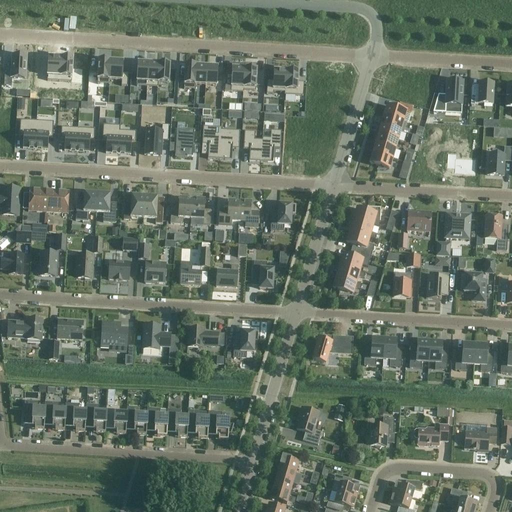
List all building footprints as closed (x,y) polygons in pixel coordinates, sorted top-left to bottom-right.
[(25,80),(26,57),(12,56),(11,73),(5,72),(4,86),(11,87),(12,79),(25,80)] [(59,82),(60,58),(48,58),(47,82),(59,82)] [(71,83),(73,59),(60,58),(59,82),(71,83)] [(98,61),(97,85),(110,85),(110,81),(111,62),(98,61)] [(111,62),(110,81),(121,81),(121,87),(127,87),(128,74),(122,74),(123,62),(111,62)] [(137,63),(136,87),(147,88),(148,64),(137,63)] [(148,64),(147,88),(158,88),(158,83),(159,64),(148,64)] [(159,64),(158,83),(169,84),(170,65),(159,64)] [(185,66),(184,90),(195,91),(195,86),(196,67),(185,66)] [(196,67),(195,86),(205,86),(206,67),(196,67)] [(206,67),(205,86),(216,87),(217,68),(206,67)] [(232,69),(230,93),(243,93),(243,91),(244,69),(232,69)] [(244,69),(243,91),(255,92),(256,70),(244,69)] [(267,81),(266,95),(273,95),(273,93),(284,93),(285,93),(286,72),(274,71),(273,81),(267,81)] [(284,93),(284,96),(303,97),(304,84),(298,83),(298,73),(286,72),(285,93),(284,93)] [(395,78),(391,92),(410,97),(414,84),(395,78)] [(438,95),(433,113),(461,115),(463,82),(446,81),(445,96),(438,95)] [(492,105),(494,84),(479,83),(478,87),(478,89),(471,89),(470,106),(478,106),(478,104),(492,105)] [(387,107),(383,117),(403,123),(406,123),(406,124),(408,124),(411,114),(412,108),(400,105),(398,110),(387,107)] [(272,115),(272,123),(283,123),(284,116),(272,115)] [(406,123),(403,123),(383,117),(381,127),(400,132),(400,133),(403,134),(406,123)] [(20,121),(19,137),(23,137),(23,149),(35,150),(37,122),(20,121)] [(37,122),(35,150),(48,151),(48,139),(52,139),(53,123),(37,122)] [(103,126),(102,142),(106,142),(105,154),(118,155),(119,132),(120,132),(120,127),(103,126)] [(168,142),(169,126),(162,126),(161,132),(146,131),(145,156),(161,157),(161,146),(162,146),(162,142),(168,142)] [(203,127),(202,145),(208,146),(207,160),(219,161),(221,131),(222,131),(222,129),(203,127)] [(397,141),(400,133),(400,132),(381,127),(378,136),(397,141)] [(418,127),(415,137),(418,138),(421,138),(424,129),(418,127)] [(62,129),(61,139),(65,140),(64,152),(76,152),(78,130),(62,129)] [(78,130),(76,152),(88,153),(89,141),(93,141),(94,131),(78,130)] [(170,144),(169,152),(175,153),(175,157),(174,157),(174,158),(187,159),(187,157),(192,158),(194,131),(185,130),(185,131),(177,131),(176,131),(176,144),(170,144)] [(502,130),(501,139),(509,139),(510,131),(502,130)] [(221,131),(219,161),(231,161),(232,149),(239,150),(240,132),(222,131),(221,131)] [(262,141),(261,163),(273,164),(274,149),(280,150),(281,132),(270,131),(270,139),(262,139),(262,141)] [(119,132),(118,155),(130,155),(131,143),(135,144),(136,132),(120,132),(119,132)] [(244,132),(243,150),(249,150),(249,162),(261,163),(262,141),(255,141),(255,133),(244,132)] [(395,151),(397,141),(378,136),(375,145),(395,151)] [(411,136),(409,144),(416,146),(418,138),(415,137),(411,136)] [(283,142),(282,156),(289,157),(289,165),(313,166),(313,151),(316,151),(317,144),(310,144),(310,150),(290,149),(291,143),(283,142)] [(392,160),(395,151),(375,145),(373,154),(392,160)] [(489,155),(487,176),(503,177),(503,163),(511,163),(511,149),(504,148),(504,156),(489,155)] [(389,170),(392,160),(373,154),(369,165),(378,167),(377,170),(376,170),(376,171),(386,172),(386,171),(385,171),(386,169),(389,170)] [(405,154),(403,163),(410,165),(413,156),(405,154)] [(455,159),(454,174),(475,176),(475,161),(455,159)] [(403,163),(401,170),(408,172),(410,165),(403,163)] [(0,208),(2,209),(1,216),(18,217),(19,190),(3,189),(3,197),(0,196),(0,208)] [(24,197),(23,207),(28,208),(28,209),(28,212),(36,213),(48,214),(49,196),(49,192),(43,191),(29,190),(29,197),(24,197)] [(49,196),(48,214),(59,214),(68,215),(68,212),(69,193),(56,192),(49,192),(49,196)] [(96,213),(97,193),(92,193),(91,194),(84,194),(83,208),(76,208),(75,222),(88,222),(88,213),(96,213)] [(102,194),(97,193),(96,213),(103,214),(103,223),(115,224),(116,210),(109,210),(110,195),(103,195),(102,194)] [(144,197),(131,196),(131,197),(125,197),(123,221),(130,221),(131,218),(143,219),(144,197)] [(157,198),(144,197),(143,219),(155,220),(155,225),(162,225),(164,199),(157,198)] [(190,219),(191,200),(179,199),(178,209),(171,209),(170,225),(183,226),(183,219),(190,219)] [(204,201),(191,200),(190,219),(198,220),(197,227),(210,227),(211,211),(204,211),(204,201)] [(238,223),(239,203),(228,202),(227,213),(219,213),(218,226),(231,227),(231,222),(238,223)] [(251,203),(239,203),(238,223),(245,223),(245,228),(258,229),(259,215),(250,214),(251,203)] [(278,211),(271,211),(270,232),(283,232),(283,226),(290,226),(291,215),(295,215),(295,206),(287,205),(287,206),(278,205),(278,211)] [(356,210),(353,221),(373,227),(372,227),(379,229),(380,209),(368,208),(368,209),(367,212),(356,210)] [(391,212),(387,226),(393,228),(397,214),(391,212)] [(408,214),(407,232),(429,233),(430,214),(421,213),(421,215),(408,214)] [(462,216),(446,215),(444,239),(456,240),(457,236),(469,237),(470,216),(468,216),(467,215),(463,215),(462,216)] [(482,225),(481,233),(484,233),(484,240),(496,241),(496,252),(506,253),(507,235),(500,234),(501,218),(485,217),(485,225),(482,225)] [(371,233),(372,227),(373,227),(353,221),(350,232),(369,238),(375,240),(376,235),(371,233)] [(367,244),(369,238),(350,232),(346,244),(354,246),(352,252),(371,257),(374,246),(367,244)] [(31,234),(16,233),(16,245),(30,245),(30,241),(31,234)] [(239,234),(238,244),(252,245),(253,234),(239,234)] [(407,236),(399,236),(398,250),(406,250),(407,236)] [(65,252),(66,238),(57,237),(56,252),(65,252)] [(102,240),(94,240),(93,254),(101,255),(102,240)] [(138,240),(123,240),(122,252),(137,252),(138,240)] [(437,244),(436,257),(449,258),(450,244),(437,244)] [(140,245),(139,260),(148,260),(149,246),(140,245)] [(238,246),(237,258),(245,259),(246,247),(238,246)] [(200,249),(199,267),(208,267),(209,250),(200,249)] [(368,268),(371,257),(352,252),(350,257),(343,255),(340,267),(359,273),(359,272),(361,266),(368,268)] [(36,275),(39,275),(39,277),(56,278),(57,255),(41,254),(40,267),(37,267),(36,275)] [(0,271),(8,271),(8,275),(22,276),(23,256),(9,255),(9,259),(1,259),(0,271)] [(77,256),(76,279),(92,280),(94,257),(77,256)] [(418,270),(419,257),(406,257),(406,269),(418,270)] [(494,261),(485,261),(485,275),(493,275),(494,261)] [(266,263),(253,262),(252,283),(259,284),(259,290),(267,290),(276,291),(276,282),(272,281),(273,270),(266,270),(266,263)] [(108,281),(115,281),(115,282),(122,282),(128,282),(129,264),(109,263),(108,281)] [(165,264),(145,263),(144,284),(145,284),(145,285),(151,285),(151,284),(164,285),(165,278),(166,278),(166,271),(165,271),(165,264)] [(181,272),(180,286),(200,287),(201,273),(199,273),(199,267),(191,266),(191,264),(181,264),(181,272)] [(217,271),(217,273),(216,274),(216,278),(216,280),(216,288),(236,289),(237,267),(231,266),(231,271),(217,271)] [(365,274),(359,272),(359,273),(340,267),(336,278),(356,284),(356,283),(358,278),(364,278),(365,274)] [(394,281),(393,298),(409,299),(411,275),(400,274),(400,275),(395,274),(394,281)] [(427,278),(426,300),(440,301),(441,293),(447,293),(448,275),(438,274),(438,278),(427,278)] [(463,293),(472,293),(472,299),(476,299),(476,303),(484,303),(485,281),(481,281),(481,277),(464,276),(464,282),(463,282),(462,290),(463,290),(463,293)] [(362,285),(356,283),(356,284),(336,278),(333,290),(340,292),(340,297),(352,297),(354,289),(360,290),(362,285)] [(508,279),(502,279),(501,293),(507,293),(506,304),(511,304),(511,284),(508,284),(508,279)] [(373,298),(376,288),(369,286),(366,298),(373,298)] [(41,341),(42,320),(39,320),(39,319),(30,319),(30,320),(27,320),(27,324),(8,323),(7,338),(26,340),(26,341),(41,341)] [(83,323),(58,321),(57,340),(82,342),(83,323)] [(109,347),(109,352),(126,353),(127,330),(120,330),(120,325),(102,324),(101,347),(109,347)] [(160,327),(144,326),(142,350),(159,351),(159,347),(169,348),(170,335),(163,335),(163,336),(160,335),(160,327)] [(188,329),(187,348),(203,349),(204,347),(217,347),(224,347),(224,335),(218,334),(204,333),(205,330),(188,329)] [(241,338),(234,338),(233,359),(246,359),(246,353),(253,353),(254,342),(258,342),(258,333),(249,332),(249,333),(241,332),(241,338)] [(324,342),(318,340),(312,361),(325,364),(328,355),(352,356),(353,339),(326,337),(324,342)] [(382,360),(384,340),(372,340),(371,346),(365,345),(363,366),(375,367),(376,360),(382,360)] [(396,341),(384,340),(382,360),(389,361),(389,368),(401,368),(402,347),(395,347),(396,341)] [(428,363),(429,343),(417,342),(417,348),(410,348),(409,369),(421,369),(421,363),(428,363)] [(58,343),(49,343),(48,361),(57,361),(58,343)] [(441,344),(429,343),(428,363),(435,363),(434,370),(446,371),(448,350),(441,350),(441,344)] [(473,366),(475,346),(463,345),(462,351),(456,350),(454,371),(466,372),(467,365),(473,366)] [(487,346),(475,346),(473,366),(480,366),(480,373),(492,374),(493,353),(486,352),(487,346)] [(511,347),(508,347),(508,353),(501,353),(500,374),(511,375),(511,371),(511,347)] [(107,390),(106,407),(113,407),(114,391),(107,390)] [(44,431),(44,424),(45,410),(44,410),(37,409),(38,403),(24,402),(23,423),(32,423),(32,427),(35,427),(34,430),(44,431)] [(65,425),(65,411),(58,411),(58,404),(45,403),(44,410),(45,410),(44,424),(52,424),(52,428),(55,428),(55,431),(64,432),(65,425)] [(85,426),(86,412),(85,412),(78,412),(78,405),(65,404),(65,411),(65,425),(73,425),(72,429),(75,430),(75,433),(85,433),(85,426)] [(105,427),(106,414),(106,413),(99,413),(99,406),(86,406),(85,412),(86,412),(85,426),(93,427),(93,431),(96,431),(96,434),(105,434),(105,427)] [(345,408),(338,406),(336,413),(343,415),(345,408)] [(125,435),(126,428),(127,415),(126,415),(119,414),(119,407),(113,407),(106,407),(106,413),(106,414),(105,427),(113,428),(113,432),(116,432),(116,435),(125,435)] [(146,430),(147,416),(146,416),(139,415),(140,409),(126,408),(126,415),(127,415),(126,428),(134,429),(134,433),(137,433),(136,436),(146,437),(146,430)] [(166,438),(167,431),(168,417),(167,417),(160,417),(160,410),(147,409),(146,416),(147,416),(146,430),(154,430),(154,434),(157,434),(157,437),(166,438)] [(296,431),(305,433),(302,442),(317,446),(321,433),(314,431),(319,414),(301,409),(299,418),(300,418),(296,431)] [(187,439),(187,432),(188,418),(187,418),(180,418),(181,411),(167,410),(167,417),(168,417),(167,431),(175,431),(174,435),(177,435),(177,438),(187,439)] [(207,440),(207,433),(208,419),(201,419),(201,412),(187,411),(187,418),(188,418),(187,432),(195,433),(195,436),(198,437),(198,440),(207,440)] [(221,413),(208,413),(208,419),(207,433),(215,434),(215,438),(218,438),(218,441),(228,441),(228,434),(230,434),(231,435),(233,426),(233,425),(228,425),(229,421),(221,420),(221,413)] [(382,427),(371,427),(369,447),(374,447),(380,450),(381,448),(385,448),(386,434),(393,435),(394,419),(383,419),(382,427)] [(414,433),(414,438),(415,439),(417,439),(417,448),(426,448),(426,445),(431,445),(430,447),(439,448),(439,443),(447,443),(448,427),(439,426),(439,430),(426,429),(426,431),(418,431),(416,431),(414,433)] [(465,433),(464,451),(477,452),(477,453),(488,454),(488,445),(495,445),(496,430),(486,429),(486,427),(465,426),(465,433)] [(511,430),(502,429),(501,446),(510,447),(511,430)] [(282,458),(279,469),(296,474),(299,463),(290,461),(290,460),(282,458)] [(293,484),(296,474),(279,469),(276,479),(293,484)] [(340,484),(337,494),(356,499),(359,488),(354,486),(354,487),(347,486),(349,480),(335,476),(333,482),(340,484)] [(290,494),(293,484),(276,479),(273,490),(290,494)] [(395,483),(392,495),(411,500),(414,490),(420,492),(423,483),(408,482),(407,488),(400,486),(401,485),(395,483)] [(287,505),(290,494),(273,490),(270,500),(287,505)] [(459,503),(457,510),(462,511),(474,511),(477,504),(465,500),(467,494),(451,490),(449,496),(454,497),(452,501),(459,503)] [(353,510),(356,499),(337,494),(334,504),(328,502),(326,508),(339,511),(341,506),(353,510)] [(412,511),(408,511),(411,500),(392,495),(389,505),(401,509),(399,511),(412,511)]
